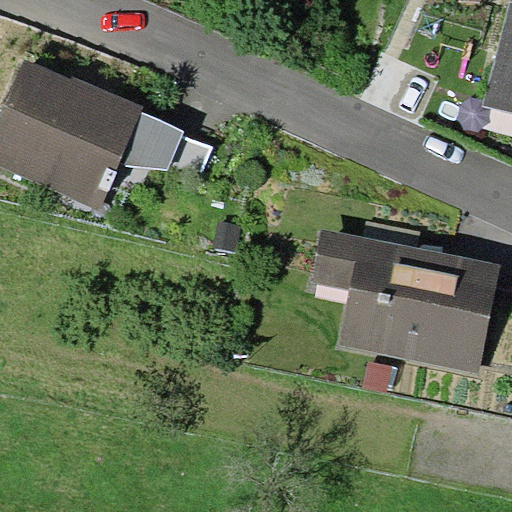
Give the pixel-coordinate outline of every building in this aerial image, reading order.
[(511,112),(511,4),(483,104),(511,112)] [(71,77),(23,57),(0,113),(0,165),(100,206),(118,164),(167,169),(169,166),(183,135),(185,131),(142,110),(144,105),(72,75),(71,77)] [(213,148),(183,135),(169,166),(199,179),(213,148)] [(367,219),(363,235),(417,247),(421,230),(367,219)] [(237,250),(240,225),(218,222),(214,247),(237,250)] [(496,286),(500,264),(417,247),(363,235),(320,226),(307,291),(347,298),(338,344),(479,372),(480,364),(496,286)] [(511,289),(496,286),(480,364),(511,370),(511,289)]
